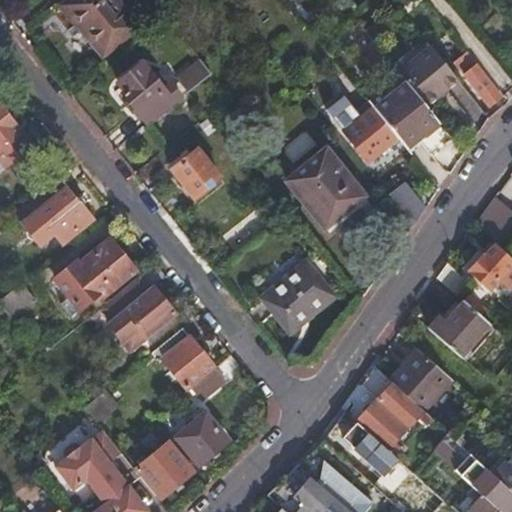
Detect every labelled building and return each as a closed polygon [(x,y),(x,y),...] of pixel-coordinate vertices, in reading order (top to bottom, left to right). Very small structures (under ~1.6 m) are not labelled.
[(139,25),(118,0),(67,0),(63,3),(103,54),(139,25)] [(431,45),(397,71),(407,84),(424,105),(457,79),(431,45)] [(179,97),(147,58),(118,82),(125,90),(123,92),(137,109),(134,112),(145,127),(179,97)] [(212,72),(205,63),(182,82),(189,91),(212,72)] [(501,96),(477,65),(466,74),(490,105),(501,96)] [(407,84),(376,109),(398,136),(407,148),(418,140),(436,164),(449,174),(464,154),(424,105),(407,84)] [(37,145),(0,99),(0,173),(7,168),(37,145)] [(398,136),(376,109),(346,133),(368,159),(398,136)] [(221,173),(198,146),(171,168),(193,195),(221,173)] [(364,194),(334,157),(295,188),(325,226),(364,194)] [(511,172),(501,187),(511,198),(511,172)] [(28,201),(18,208),(27,219),(28,220),(37,212),(53,232),(61,242),(93,217),(69,187),(63,191),(53,180),(51,182),(28,201)] [(410,191),(396,201),(414,224),(422,213),(424,209),(410,191)] [(28,220),(27,219),(21,224),(24,229),(37,245),(53,232),(37,212),(28,220)] [(135,269),(111,239),(93,253),(98,259),(85,270),(77,260),(56,279),(64,287),(60,290),(72,304),(75,301),(81,309),(94,299),(95,301),(102,296),(135,269)] [(511,263),(494,246),(484,257),(481,254),(466,270),(487,290),(497,279),(506,287),(511,288),(511,286),(511,263)] [(334,297),(306,262),(260,297),(287,330),(319,305),(321,307),(334,297)] [(447,264),(436,279),(457,297),(469,284),(447,264)] [(139,275),(99,308),(110,321),(108,323),(130,350),(147,336),(172,316),(176,313),(153,286),(150,289),(139,275)] [(22,281),(0,299),(0,303),(13,320),(37,300),(22,281)] [(468,297),(463,302),(480,317),(484,312),(468,297)] [(440,316),(428,329),(462,358),(491,326),(480,317),(463,302),(446,320),(440,316)] [(182,328),(151,353),(161,364),(164,361),(186,388),(212,366),(182,328)] [(46,343),(37,350),(41,355),(50,347),(46,343)] [(417,348),(389,380),(423,411),(451,379),(417,348)] [(215,367),(191,387),(202,400),(226,381),(215,367)] [(382,393),(376,400),(407,428),(423,411),(389,380),(385,383),(388,387),(382,393)] [(105,390),(84,407),(97,423),(118,405),(105,390)] [(376,400),(356,423),(391,455),(396,459),(403,452),(393,443),(407,428),(376,400)] [(228,441),(205,414),(177,436),(200,465),(228,441)] [(391,455),(356,423),(343,437),(378,469),(391,455)] [(106,502),(93,511),(146,511),(149,511),(127,485),(125,486),(107,464),(121,452),(117,448),(102,429),(80,447),(77,445),(74,444),(72,445),(69,445),(67,446),(65,448),(64,451),(63,453),(63,456),(64,459),(54,467),(73,491),(88,479),(106,502)] [(441,441),(434,449),(456,468),(463,461),(441,441)] [(192,471),(169,443),(137,469),(160,497),(192,471)] [(511,491),(511,450),(492,473),(511,491)] [(273,490),(267,496),(283,510),(285,511),(364,511),(373,502),(323,460),(320,475),(305,459),(287,476),(273,490)] [(504,511),(511,511),(511,491),(492,473),(476,459),(465,471),(477,481),(474,485),(504,511)] [(435,505),(440,498),(412,473),(407,469),(389,490),(404,503),(417,489),(435,505)] [(467,511),(500,511),(482,496),(467,511)]
